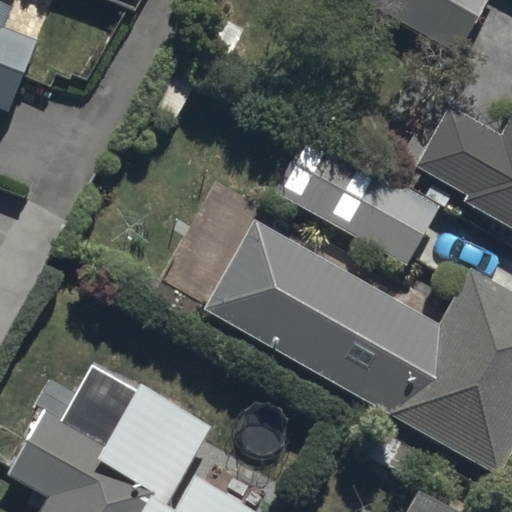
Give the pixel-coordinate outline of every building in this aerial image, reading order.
[(469,65),(500,3),(493,0),(378,0),(371,15),(469,65)] [(0,120),(14,126),(37,61),(4,50),(12,26),(0,21),(0,120)] [(511,232),(511,150),(465,124),(435,180),(485,208),(481,215),(511,232)] [(421,271),(449,216),(320,150),(292,205),(421,271)] [(500,471),(511,449),(511,291),(469,268),(439,322),(256,221),(207,309),(500,471)] [(214,442),(150,407),(118,462),(49,424),(16,483),(63,508),(60,511),(232,511),(188,487),(214,442)] [(0,511),(2,511),(16,487),(0,478),(0,511)]
